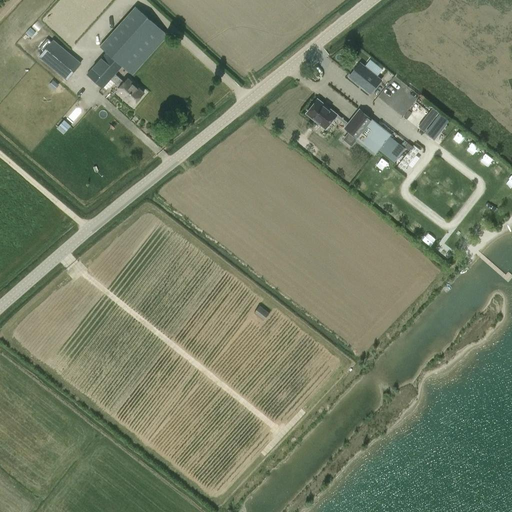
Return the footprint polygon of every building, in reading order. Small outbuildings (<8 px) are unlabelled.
[(111,80),(120,88),(117,92),(132,106),(144,93),(128,79),(125,83),(115,75),(122,67),(133,76),(168,36),(135,6),(100,47),(106,52),(86,75),(102,90),(111,80)] [(30,29),(26,33),(31,38),(35,33),(30,29)] [(66,80),(81,62),(53,40),(39,58),(66,80)] [(347,83),(365,97),(375,85),(357,70),(347,83)] [(401,106),(409,99),(405,95),(398,102),(401,106)] [(325,129),(337,115),(317,100),(306,114),(325,129)] [(67,119),(74,124),(87,106),(81,101),(67,119)] [(420,101),(406,120),(413,126),(414,124),(424,131),(437,114),(420,101)] [(359,110),(345,129),(356,138),(355,140),(375,156),(391,135),(372,120),(359,110)] [(426,133),(434,139),(448,121),(440,115),(426,133)] [(57,128),(64,134),(71,125),(64,119),(57,128)] [(396,156),(403,147),(398,143),(391,152),(396,156)] [(420,154),(414,148),(399,168),(406,173),(420,154)] [(260,305),(254,313),(264,321),(270,312),(260,305)]
